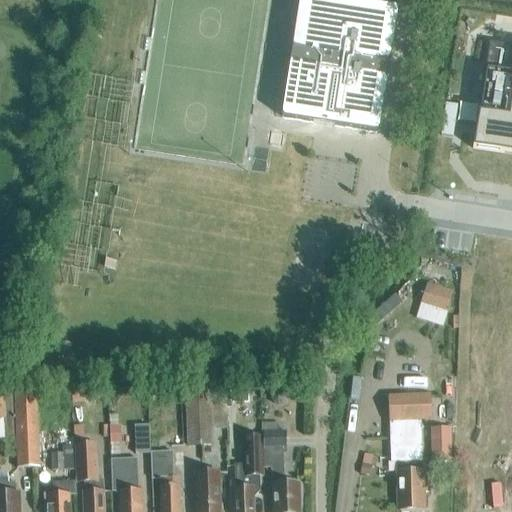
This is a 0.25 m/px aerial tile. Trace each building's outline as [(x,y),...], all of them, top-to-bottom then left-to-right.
[(299,0),(281,115),(281,117),(282,118),(283,119),(285,120),(374,134),(376,134),(377,133),(378,131),(379,130),(397,14),(397,13),(396,11),(395,10),(394,10),(331,0),(299,0)] [(511,47),(489,43),(472,149),(504,154),(505,150),(511,150),(511,47)] [(453,131),(457,106),(446,104),(441,136),(452,138),(453,131)] [(511,272),(483,276),(486,301),(510,298),(511,310),(511,309),(511,272)] [(428,284),(416,320),(443,329),(455,293),(428,284)] [(403,304),(395,296),(370,318),(377,326),(403,304)] [(478,422),(482,459),(511,456),(511,325),(498,327),(501,356),(471,359),(472,370),(492,368),(497,420),(478,422)] [(72,345),(59,342),(55,357),(67,361),(72,345)] [(249,407),(248,385),(230,386),(231,408),(249,407)] [(106,389),(71,390),(72,403),(107,402),(106,389)] [(186,392),(188,447),(212,446),(211,430),(218,429),(217,391),(186,392)] [(271,398),(273,403),(278,405),(283,402),(284,397),(282,392),(277,391),(272,393),(271,398)] [(159,400),(162,403),(167,403),(170,399),(170,395),(166,392),(162,392),(159,395),(159,400)] [(16,470),(38,469),(35,396),(0,397),(0,420),(3,421),(4,440),(15,440),(16,470)] [(423,462),(421,422),(431,422),(430,397),(389,398),(391,464),(395,464),(396,511),(419,511),(425,511),(425,494),(428,494),(428,474),(416,474),(415,463),(423,462)] [(120,443),(119,426),(109,427),(110,443),(120,443)] [(135,457),(149,456),(148,428),(134,429),(135,457)] [(451,428),(431,428),(432,461),(452,461),(451,428)] [(282,486),(281,464),(281,451),(285,451),(284,435),(262,437),(263,452),(263,471),(270,471),(271,500),(274,500),(274,511),(297,511),(297,500),(301,500),(301,488),(297,488),(297,485),(282,486)] [(259,492),(258,479),(262,479),(261,439),(246,439),(244,466),(233,466),(234,490),(233,490),(233,511),(252,511),(252,500),(259,492)] [(96,495),(94,462),(94,447),(73,448),(74,471),(75,470),(76,483),(74,484),(74,485),(83,484),(84,494),(83,494),(84,511),(101,511),(102,506),(104,504),(103,494),(96,495)] [(74,471),(73,448),(62,449),(62,455),(51,455),(51,472),(63,472),(63,471),(74,471)] [(179,511),(178,479),(173,479),(172,454),(151,454),(152,481),(160,481),(160,489),(160,511),(179,511)] [(141,492),(136,492),(135,461),(111,462),(112,493),(117,493),(118,511),(120,511),(139,511),(140,510),(142,510),(141,492)] [(362,463),(360,473),(368,475),(370,464),(362,463)] [(195,511),(219,511),(218,474),(194,474),(195,511)] [(0,511),(18,511),(18,496),(16,496),(15,484),(7,484),(6,482),(0,481),(0,511)] [(68,511),(68,497),(75,497),(74,485),(74,484),(51,484),(51,497),(43,497),(43,511),(68,511)]
